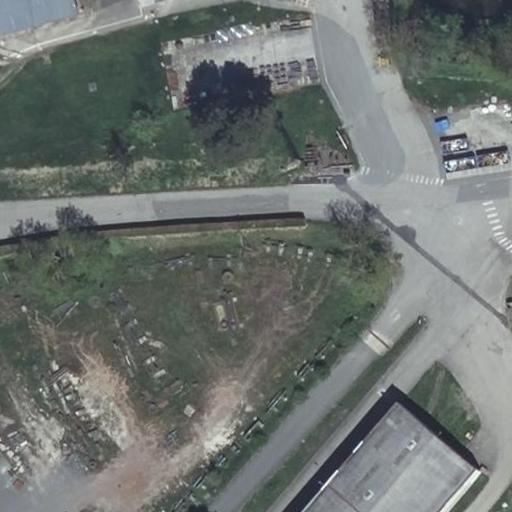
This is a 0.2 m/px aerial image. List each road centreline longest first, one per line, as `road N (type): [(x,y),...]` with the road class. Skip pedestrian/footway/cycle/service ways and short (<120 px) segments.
road 1 (unknown): [(438,265),(379,310),(198,511)]
road 2 (unknown): [(438,265),(340,0)]
road 3 (unknown): [(276,511),(459,308)]
road 4 (unknown): [(459,308),(503,396),(498,467),(468,511)]
